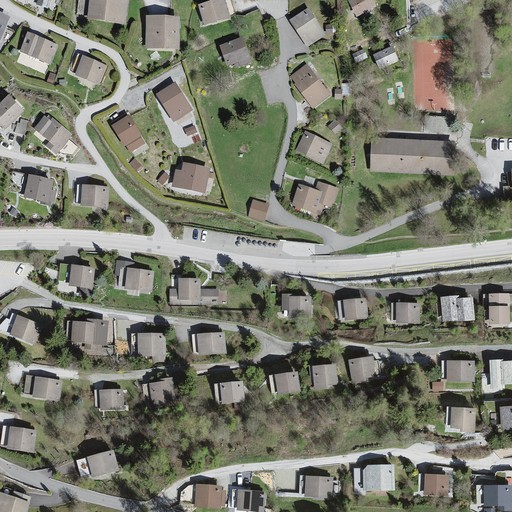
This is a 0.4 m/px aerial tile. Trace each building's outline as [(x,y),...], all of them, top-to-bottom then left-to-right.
[(12,0),(33,9),(37,5),(49,11),(52,0),(12,0)] [(131,0),(91,0),(89,22),(127,27),(131,0)] [(373,0),(346,0),(362,21),(381,11),(373,0)] [(226,1),(201,6),(206,29),(233,20),(226,1)] [(311,13),(290,22),(310,49),(327,38),(311,13)] [(0,42),(12,22),(0,16),(0,42)] [(182,21),(148,19),(147,52),(183,52),(182,21)] [(59,48),(29,35),(21,53),(51,66),(59,48)] [(246,40),(222,46),(232,74),(257,68),(246,40)] [(381,68),(401,59),(395,45),(375,54),(381,68)] [(110,68),(82,58),(75,75),(102,87),(110,68)] [(333,96),(309,66),(291,79),(314,112),(333,96)] [(177,86),(156,97),(176,125),(193,112),(177,86)] [(26,114),(11,96),(0,107),(0,129),(5,133),(26,114)] [(52,123),(46,118),(36,133),(50,144),(46,149),(58,157),(74,136),(55,121),(52,123)] [(132,118),(113,128),(130,155),(148,146),(132,118)] [(333,147),(308,133),(295,154),(323,167),(333,147)] [(455,146),(373,139),(370,173),(455,178),(455,146)] [(183,171),(176,169),(174,187),(205,194),(213,170),(186,162),(183,171)] [(59,185),(30,176),(23,198),(55,205),(59,185)] [(315,190),(299,186),(293,207),(319,217),(324,208),(331,210),(341,190),(319,183),(315,190)] [(112,189),(85,185),(81,205),(108,210),(112,189)] [(270,207),(254,201),(248,217),(265,223),(270,207)] [(100,270),(73,267),(71,288),(97,291),(100,270)] [(153,275),(127,271),(125,289),(151,293),(153,275)] [(180,288),(167,289),(167,306),(219,305),(218,290),(202,290),(202,278),(180,279),(180,288)] [(511,295),(490,295),(490,323),(511,324),(511,315),(511,295)] [(315,297),(282,296),(281,310),(290,310),(290,321),(315,321),(315,297)] [(474,300),(442,302),(443,323),(475,321),(474,300)] [(367,301),(344,303),(346,322),(369,320),(367,301)] [(420,307),(395,306),(394,323),(420,324),(420,307)] [(15,316),(7,334),(35,345),(43,328),(15,316)] [(108,325),(73,321),(71,344),(105,348),(108,325)] [(225,334),(198,336),(200,357),(226,355),(225,334)] [(167,336),(138,336),(139,358),(167,357),(167,336)] [(374,358),(350,362),(354,383),(378,378),(374,358)] [(475,364),(448,363),(448,380),(475,381),(475,364)] [(511,364),(498,365),(500,386),(511,385),(511,364)] [(338,365),(311,368),(313,388),(340,385),(338,365)] [(298,374),(270,377),(273,396),(301,393),(298,374)] [(63,383),(32,378),(29,398),(60,402),(63,383)] [(176,384),(149,386),(151,409),(178,406),(176,384)] [(244,385),(216,387),(217,405),(245,403),(244,385)] [(123,392),(100,393),(101,413),(124,412),(123,392)] [(477,410),(450,408),(449,432),(476,434),(477,410)] [(511,408),(502,409),(503,431),(511,431),(511,408)] [(37,431),(10,427),(7,448),(34,453),(37,431)] [(115,453),(82,461),(87,480),(120,472),(115,453)] [(397,467),(360,465),(359,489),(396,491),(397,467)] [(450,478),(426,475),(424,496),(448,499),(450,478)] [(334,480),(305,478),(304,498),(332,499),(334,480)] [(225,488),(195,486),(193,508),(223,511),(225,488)] [(511,487),(482,487),(483,509),(511,509),(511,487)] [(261,511),(263,494),(237,491),(235,511),(247,511),(261,511)] [(27,511),(30,505),(0,495),(0,494),(0,511),(27,511)]
